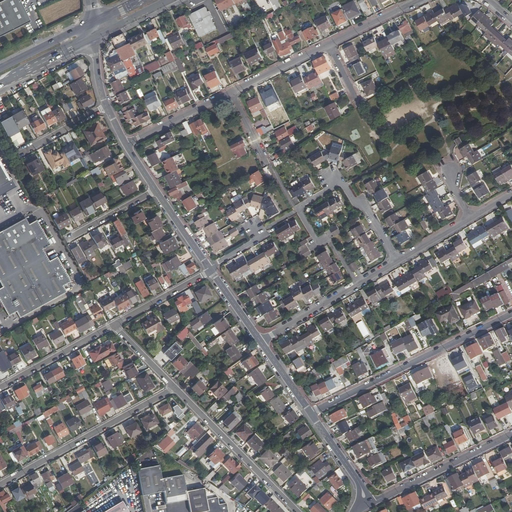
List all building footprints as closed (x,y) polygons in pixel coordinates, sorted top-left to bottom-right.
[(0,0),(0,36),(29,23),(27,18),(23,20),(17,6),(20,4),(18,0),(0,0)] [(216,0),(222,11),(231,7),(227,0),(216,0)] [(238,8),(241,14),(251,9),(247,3),(248,2),(247,0),(234,0),(236,4),(238,8)] [(275,0),(269,0),(272,7),(274,11),(277,9),(275,5),(277,4),(275,0)] [(343,6),(349,19),(360,13),(354,1),(343,6)] [(358,3),(363,12),(367,10),(363,1),(358,3)] [(444,10),(449,18),(453,15),(454,17),(463,13),(458,4),(453,6),(453,5),(444,10)] [(206,6),(189,14),(200,37),(217,29),(206,6)] [(438,20),(440,23),(449,18),(444,10),(444,9),(439,11),(438,10),(434,13),(438,20)] [(341,10),(332,14),(337,25),(346,21),(341,10)] [(425,16),(430,24),(438,20),(434,13),(432,10),(428,12),(429,13),(425,16)] [(478,10),(471,18),(478,24),(486,15),(483,13),(482,13),(478,10)] [(190,23),(185,15),(177,19),(181,28),(190,23)] [(421,29),(430,24),(425,16),(424,15),(420,17),(420,18),(416,21),(421,29)] [(486,15),(478,24),(486,31),(491,26),(493,24),(489,20),(490,19),(486,15)] [(326,16),(315,21),(320,31),(331,26),(326,16)] [(404,34),(412,30),(407,20),(403,22),(405,24),(399,27),(404,34)] [(486,31),(484,34),(491,41),(499,32),(496,29),(495,30),(491,26),(486,31)] [(306,39),(307,41),(317,35),(313,27),(302,32),(306,39)] [(146,35),(149,42),(160,37),(156,29),(147,33),(148,34),(146,35)] [(277,32),(280,40),(282,39),(282,40),(286,39),(282,30),(277,32)] [(285,30),(284,31),(291,45),(300,41),(298,36),(293,38),(290,30),(286,32),(285,30)] [(392,45),(405,39),(400,30),(396,31),(396,30),(390,33),(391,34),(388,36),(389,38),(392,45)] [(232,32),(218,39),(219,42),(220,43),(234,36),(232,32)] [(499,32),(491,41),(499,47),(501,45),(505,39),(502,36),(503,35),(499,32)] [(129,74),(133,81),(138,78),(139,78),(130,58),(137,54),(135,49),(133,45),(130,46),(124,33),(112,39),(121,56),(125,65),(127,69),(129,74)] [(146,35),(145,33),(141,34),(146,44),(149,42),(146,35)] [(185,43),(181,36),(180,33),(172,37),(168,39),(173,49),(185,43)] [(135,49),(146,44),(141,34),(130,40),(133,45),(135,49)] [(185,43),(186,46),(190,44),(185,34),(181,36),(185,43)] [(377,43),(373,37),(365,41),(368,48),(377,43)] [(501,45),(508,51),(511,47),(511,40),(511,41),(508,37),(505,39),(501,45)] [(276,50),(279,56),(280,55),(281,56),(290,51),(286,43),(282,45),(279,38),(272,41),(272,42),(276,50)] [(378,44),(383,55),(395,49),(392,45),(389,38),(378,44)] [(218,39),(213,42),(214,44),(206,48),(210,55),(220,50),(217,43),(219,42),(218,39)] [(272,42),(268,44),(263,47),(267,54),(276,50),(272,42)] [(350,62),(359,58),(353,45),(344,49),(350,62)] [(252,64),(262,58),(258,48),(247,54),(252,64)] [(177,52),(172,54),(175,60),(180,58),(189,53),(188,50),(178,55),(177,52)] [(172,54),(171,51),(165,54),(167,58),(170,63),(175,60),(172,54)] [(158,60),(161,67),(170,63),(167,58),(165,59),(163,55),(158,60)] [(114,71),(125,65),(121,56),(110,61),(112,66),(111,66),(114,71)] [(316,60),(315,58),(311,60),(317,71),(319,74),(331,68),(326,57),(324,56),(316,60)] [(230,63),(235,74),(246,69),(240,57),(230,63)] [(180,58),(175,60),(177,64),(181,73),(186,70),(180,58)] [(143,67),(147,74),(161,67),(158,60),(143,67)] [(170,63),(161,67),(165,75),(177,69),(175,65),(177,64),(175,60),(170,63)] [(358,76),(366,72),(360,61),(353,65),(358,76)] [(67,67),(69,72),(79,66),(76,62),(67,67)] [(74,80),(84,74),(82,70),(81,71),(79,66),(69,72),(74,80)] [(119,79),(129,74),(127,69),(115,75),(118,80),(119,79)] [(150,77),(155,75),(156,78),(162,75),(159,69),(149,74),(150,77)] [(222,82),(216,70),(205,75),(211,87),(222,82)] [(307,87),(308,88),(310,87),(311,87),(314,86),(323,82),(320,77),(319,74),(317,71),(306,77),(303,79),(307,87)] [(204,83),(199,73),(188,79),(193,90),(198,87),(198,86),(204,83)] [(290,81),(296,92),(307,87),(303,79),(301,76),(290,81)] [(86,89),(80,79),(70,85),(75,95),(86,89)] [(118,80),(111,83),(115,91),(114,92),(116,96),(118,95),(122,104),(131,99),(127,91),(126,91),(119,79),(118,80)] [(377,92),(372,80),(362,85),(368,96),(377,92)] [(177,93),(179,95),(183,103),(193,98),(188,87),(177,93)] [(297,95),(309,90),(308,88),(307,87),(296,92),(297,95)] [(262,97),(267,105),(276,100),(272,92),(262,97)] [(330,96),(332,101),(340,97),(338,92),(330,96)] [(150,110),(162,105),(157,94),(145,99),(150,110)] [(91,102),(87,95),(79,100),(82,107),(83,107),(91,102)] [(165,102),(169,110),(179,105),(175,97),(165,102)] [(253,113),(264,108),(259,98),(258,97),(247,102),(253,113)] [(69,110),(65,103),(61,105),(65,112),(69,110)] [(326,107),(332,119),(341,115),(335,103),(326,107)] [(147,119),(151,118),(148,112),(148,111),(139,115),(135,108),(133,109),(130,104),(122,108),(125,112),(123,113),(127,121),(132,119),(136,126),(148,121),(147,119)] [(59,108),(51,112),(56,122),(64,118),(59,108)] [(22,112),(11,118),(14,123),(25,117),(22,112)] [(56,122),(51,112),(50,112),(42,117),(48,126),(56,122)] [(45,128),(40,119),(39,117),(38,115),(32,118),(34,122),(29,125),(34,134),(45,128)] [(0,123),(8,138),(19,132),(17,129),(14,123),(11,118),(11,117),(0,122),(0,123)] [(17,129),(28,123),(25,117),(14,123),(17,129)] [(194,136),(208,129),(203,119),(189,126),(192,132),(194,136)] [(192,132),(189,126),(187,121),(184,122),(189,134),(192,132)] [(317,123),(316,122),(306,127),(309,132),(315,128),(313,126),(317,123)] [(91,145),(103,138),(99,132),(100,131),(96,124),(83,131),(91,145)] [(257,130),(260,137),(267,133),(267,132),(265,128),(264,127),(257,130)] [(278,137),(281,141),(290,136),(285,127),(276,132),(278,137)] [(166,134),(167,135),(168,137),(164,139),(163,139),(163,140),(166,144),(175,139),(171,132),(166,134)] [(290,136),(281,141),(285,150),(295,145),(290,136)] [(69,162),(81,156),(80,155),(78,152),(74,143),(70,145),(73,151),(69,153),(65,155),(69,162)] [(237,159),(247,154),(245,149),(247,148),(244,143),(232,149),(237,159)] [(470,145),(461,150),(463,154),(462,154),(464,159),(467,157),(474,153),(470,145)] [(109,154),(105,146),(91,154),(82,158),(82,159),(85,163),(89,160),(90,163),(93,162),(94,163),(109,154)] [(323,153),(327,159),(330,157),(339,160),(341,152),(342,150),(333,148),(331,153),(326,151),(323,153)] [(50,150),(44,154),(52,169),(61,164),(63,167),(70,164),(69,162),(65,155),(63,153),(54,158),(50,150)] [(316,166),(327,159),(323,153),(322,151),(311,158),(314,163),(316,166)] [(471,160),(473,165),(482,160),(477,151),(474,153),(467,157),(470,161),(471,160)] [(148,156),(153,167),(156,165),(163,162),(164,161),(167,160),(166,158),(160,160),(156,152),(148,156)] [(341,152),(339,160),(344,161),(349,170),(362,163),(357,154),(349,159),(346,154),(343,153),(341,152)] [(123,169),(120,164),(118,165),(117,162),(118,161),(119,161),(116,156),(112,158),(114,163),(105,168),(110,176),(118,172),(122,169),(123,169)] [(179,169),(173,157),(167,160),(164,161),(167,169),(166,169),(169,174),(178,170),(179,169)] [(32,175),(43,169),(37,159),(26,165),(32,175)] [(0,192),(13,185),(0,162),(0,192)] [(511,165),(502,170),(509,181),(511,178),(511,165)] [(100,173),(97,167),(89,171),(93,177),(100,173)] [(128,179),(123,171),(123,172),(122,169),(118,172),(110,176),(113,183),(116,181),(119,185),(128,179)] [(178,170),(169,174),(166,175),(172,188),(177,186),(184,182),(178,170)] [(505,183),(509,181),(502,170),(501,171),(494,175),(494,176),(499,185),(504,182),(505,183)] [(434,180),(435,179),(432,175),(431,176),(428,171),(419,177),(424,185),(434,180)] [(260,172),(253,177),(259,186),(268,180),(269,180),(267,176),(264,178),(260,172)] [(469,182),(471,186),(479,181),(481,180),(476,172),(468,177),(470,181),(469,182)] [(301,182),(307,192),(316,187),(310,176),(301,182)] [(65,184),(67,187),(78,180),(77,178),(65,184)] [(436,189),(439,188),(437,183),(436,184),(434,180),(424,185),(429,194),(436,189)] [(136,189),(132,181),(121,187),(126,195),(136,189)] [(366,186),(371,195),(374,193),(380,190),(375,181),(366,186)] [(479,181),(471,186),(476,195),(478,194),(480,198),(489,193),(484,184),(482,186),(479,181)] [(179,201),(187,198),(185,194),(183,195),(181,191),(180,192),(178,190),(187,185),(185,182),(184,182),(177,186),(177,187),(169,191),(171,196),(173,195),(174,196),(175,196),(177,198),(179,201)] [(298,197),(307,192),(301,182),(299,183),(292,187),(294,189),(298,196),(298,197)] [(377,198),(379,202),(389,196),(384,188),(380,190),(374,193),(377,198)] [(432,204),(441,199),(438,194),(439,194),(436,189),(429,194),(427,195),(432,204)] [(101,193),(89,199),(94,208),(98,206),(98,205),(106,201),(103,196),(101,193)] [(242,197),(240,194),(231,199),(234,203),(242,197)] [(244,201),(248,208),(252,206),(261,208),(264,197),(254,194),(252,200),(248,199),(244,201)] [(240,213),(248,208),(244,201),(242,197),(234,203),(236,206),(240,213)] [(264,197),(261,208),(264,209),(270,218),(280,212),(272,199),(268,198),(264,197)] [(336,197),(329,202),(333,210),(344,204),(340,197),(336,198),(336,197)] [(184,201),(190,211),(195,208),(188,198),(184,201)] [(393,208),(387,198),(376,204),(382,214),(393,208)] [(86,215),(95,210),(94,208),(89,199),(88,199),(79,204),(86,215)] [(443,202),(441,199),(432,204),(437,212),(439,211),(446,206),(444,202),(443,202)] [(333,210),(329,202),(322,205),(328,215),(334,211),(333,210)] [(328,215),(322,205),(316,209),(321,218),(328,215)] [(444,219),(453,214),(450,210),(452,209),(449,205),(446,206),(439,211),(444,219)] [(233,221),(242,216),(240,213),(236,206),(227,211),(229,214),(233,221)] [(74,221),(83,216),(78,207),(69,212),(74,221)] [(203,213),(205,216),(210,214),(206,207),(195,214),(197,217),(203,213)] [(130,216),(135,224),(145,219),(140,210),(130,216)] [(65,213),(53,220),(59,230),(71,223),(65,213)] [(196,223),(201,231),(204,229),(211,225),(205,216),(203,213),(197,217),(196,217),(198,221),(196,223)] [(396,213),(385,219),(390,228),(395,225),(401,221),(396,213)] [(146,222),(152,232),(159,227),(162,226),(156,216),(146,222)] [(28,225),(24,218),(0,231),(0,282),(2,287),(0,288),(0,304),(2,307),(3,306),(8,316),(16,311),(19,318),(66,292),(62,286),(70,282),(65,273),(66,272),(63,266),(61,266),(56,257),(49,261),(42,249),(49,245),(44,236),(46,235),(42,229),(41,229),(36,220),(28,225)] [(406,219),(401,221),(395,225),(400,234),(405,230),(410,227),(406,219)] [(117,220),(112,223),(119,235),(124,245),(125,246),(128,244),(122,234),(124,233),(117,220)] [(296,220),(289,223),(294,232),(301,228),(296,220)] [(499,222),(494,224),(500,234),(508,229),(503,221),(499,223),(499,222)] [(217,233),(219,232),(214,223),(211,225),(204,229),(209,238),(217,233)] [(294,232),(289,223),(283,227),(289,237),(295,233),(294,232)] [(357,238),(367,233),(361,224),(352,230),(357,238)] [(500,234),(494,224),(490,227),(491,228),(486,231),(490,236),(492,239),(500,234)] [(329,228),(331,231),(333,234),(340,230),(338,227),(336,228),(334,225),(329,228)] [(164,235),(159,227),(152,232),(151,232),(155,240),(158,238),(159,240),(160,239),(162,242),(169,238),(167,235),(164,237),(163,236),(164,235)] [(289,237),(283,227),(276,231),(282,240),(289,237)] [(486,231),(485,227),(480,230),(479,229),(476,231),(482,241),(490,236),(486,231)] [(400,234),(395,236),(400,245),(410,239),(405,230),(400,234)] [(482,241),(476,231),(471,234),(472,235),(468,237),(473,246),(482,241)] [(209,238),(208,239),(212,246),(222,240),(217,233),(209,238)] [(372,241),(367,233),(357,238),(362,247),(364,246),(372,241)] [(100,234),(92,238),(98,248),(106,244),(100,234)] [(113,251),(124,245),(119,235),(111,239),(111,238),(107,240),(113,251)] [(175,241),(172,237),(169,238),(162,242),(158,244),(164,254),(176,247),(173,242),(175,241)] [(222,240),(212,246),(217,253),(229,246),(225,238),(222,240)] [(459,242),(455,245),(457,248),(460,254),(468,249),(462,239),(458,241),(459,242)] [(85,255),(92,252),(89,245),(91,244),(89,240),(83,243),(82,241),(79,243),(85,255)] [(378,248),(373,240),(372,241),(364,246),(362,247),(361,248),(365,255),(368,254),(378,248)] [(274,242),(263,248),(265,251),(268,257),(279,250),(274,242)] [(74,248),(70,250),(78,264),(80,263),(78,260),(80,259),(77,255),(78,254),(74,248)] [(382,255),(378,248),(368,254),(372,261),(382,255)] [(453,262),(462,257),(460,254),(457,248),(452,251),(451,249),(447,252),(451,259),(453,262)] [(447,252),(445,249),(440,252),(441,253),(437,255),(443,264),(451,259),(447,252)] [(265,251),(256,256),(263,266),(271,261),(268,257),(265,251)] [(322,262),(331,257),(328,251),(318,256),(322,262)] [(263,266),(256,256),(248,261),(252,268),(254,271),(263,266)] [(140,265),(137,260),(135,257),(132,259),(137,267),(140,265)] [(335,263),(331,257),(322,262),(326,269),(327,268),(335,263)] [(177,263),(174,258),(165,263),(169,271),(178,266),(180,265),(178,262),(177,263)] [(248,261),(246,258),(237,263),(243,273),(252,268),(248,261)] [(424,261),(420,263),(422,267),(426,274),(434,269),(428,260),(424,262),(424,261)] [(129,261),(122,266),(124,270),(131,266),(129,261)] [(500,269),(508,264),(507,261),(505,262),(498,266),(500,269)] [(340,270),(341,269),(337,262),(335,263),(327,268),(331,275),(340,270)] [(184,267),(182,264),(180,265),(178,266),(183,275),(187,273),(189,275),(193,272),(191,268),(193,267),(191,263),(184,267)] [(243,273),(237,263),(229,268),(234,278),(243,273)] [(122,274),(125,272),(124,270),(122,266),(121,265),(118,266),(110,271),(112,275),(113,277),(118,274),(116,270),(119,269),(122,274)] [(417,270),(413,273),(419,282),(428,277),(426,274),(422,267),(417,269),(417,270)] [(331,275),(330,276),(334,283),(344,277),(342,273),(340,270),(331,275)] [(490,275),(488,272),(475,279),(472,281),(474,287),(482,283),(483,284),(492,279),(490,275)] [(419,282),(413,273),(409,275),(409,274),(404,277),(410,287),(419,282)] [(149,275),(143,279),(149,291),(158,286),(153,278),(152,279),(151,276),(149,275)] [(410,287),(404,277),(399,279),(400,281),(396,283),(401,292),(410,287)] [(142,285),(140,280),(136,283),(138,287),(138,288),(143,296),(148,293),(143,285),(142,285)] [(385,284),(381,286),(386,294),(387,296),(396,291),(390,282),(386,285),(385,284)] [(306,295),(309,299),(317,294),(312,286),(311,284),(303,289),(306,295)] [(500,285),(496,287),(499,293),(501,296),(506,305),(510,303),(504,291),(503,292),(500,285)] [(292,291),(294,294),(298,300),(306,295),(303,289),(301,286),(292,291)] [(386,294),(381,286),(372,291),(372,293),(368,295),(374,304),(382,299),(381,296),(386,294)] [(210,296),(205,287),(195,292),(200,302),(210,296)] [(460,288),(453,292),(451,294),(454,301),(459,298),(457,293),(462,291),(461,289),(460,288)] [(137,300),(131,290),(123,294),(123,295),(129,305),(137,300)] [(265,292),(254,298),(259,307),(270,300),(265,292)] [(501,296),(499,293),(495,295),(501,307),(505,305),(501,296)] [(285,302),(290,310),(300,304),(298,300),(294,294),(284,300),(285,302)] [(73,297),(83,314),(87,311),(86,311),(83,305),(81,302),(77,295),(73,297)] [(120,296),(125,307),(129,305),(123,295),(120,296)] [(501,307),(495,295),(489,298),(488,297),(481,300),(487,314),(501,307)] [(104,311),(115,305),(112,301),(110,296),(101,301),(99,299),(97,300),(104,311)] [(120,296),(112,301),(115,305),(118,311),(125,307),(120,296)] [(178,301),(174,303),(177,309),(190,301),(187,296),(182,298),(181,297),(177,299),(178,301)] [(370,308),(365,298),(360,301),(360,300),(355,302),(361,313),(370,308)] [(196,300),(191,303),(197,315),(202,312),(196,300)] [(270,300),(259,307),(264,315),(275,308),(270,300)] [(461,308),(466,318),(474,314),(473,311),(479,308),(476,301),(461,308)] [(361,313),(355,302),(351,305),(352,306),(348,308),(353,318),(361,313)] [(86,304),(83,305),(86,311),(87,311),(90,318),(92,321),(95,319),(102,315),(96,304),(89,308),(86,304)] [(441,322),(449,318),(452,323),(460,319),(453,305),(437,313),(441,322)] [(179,318),(173,308),(163,314),(168,324),(179,318)] [(275,308),(264,315),(269,323),(280,317),(275,308)] [(370,308),(361,313),(364,317),(373,312),(370,308)] [(338,311),(333,314),(338,322),(339,324),(348,319),(342,310),(338,312),(338,311)] [(212,320),(214,323),(222,318),(222,317),(220,314),(212,320)] [(338,322),(333,314),(325,319),(326,320),(321,323),(326,332),(335,326),(334,324),(338,322)] [(76,328),(78,332),(94,324),(92,321),(90,318),(89,319),(87,315),(85,317),(81,320),(80,319),(73,323),(76,328)] [(192,332),(206,322),(202,315),(192,322),(194,325),(189,328),(192,332)] [(151,320),(141,325),(146,334),(155,329),(157,332),(163,329),(156,316),(150,319),(151,320)] [(64,335),(76,328),(73,323),(70,317),(67,319),(67,321),(59,326),(60,328),(64,335)] [(228,326),(222,318),(214,323),(213,324),(218,332),(228,326)] [(426,323),(418,328),(423,336),(430,333),(430,331),(431,330),(433,335),(439,332),(433,320),(430,321),(430,320),(425,322),(426,323)] [(322,334),(317,325),(312,328),(311,326),(307,329),(309,333),(313,340),(322,334)] [(509,336),(505,328),(497,331),(503,343),(508,341),(506,337),(509,336)] [(238,342),(229,329),(220,336),(228,348),(233,345),(238,342)] [(64,339),(59,331),(50,336),(55,344),(63,340),(66,345),(69,343),(66,338),(64,339)] [(304,345),(306,347),(315,342),(313,340),(309,333),(305,336),(304,335),(300,337),(304,345)] [(371,333),(364,337),(367,343),(374,339),(371,333)] [(380,335),(383,341),(389,339),(386,333),(380,335)] [(43,334),(32,340),(37,350),(48,343),(43,334)] [(300,337),(298,334),(294,336),(295,337),(290,340),(296,350),(304,345),(300,337)] [(403,339),(407,349),(409,352),(418,347),(412,335),(403,339)] [(485,350),(496,345),(491,335),(481,341),(485,350)] [(191,340),(200,350),(202,348),(194,337),(191,340)] [(402,338),(391,344),(396,355),(407,349),(403,339),(402,338)] [(290,340),(290,339),(286,341),(286,342),(282,345),(287,355),(296,350),(290,340)] [(164,355),(170,361),(181,349),(174,342),(163,353),(165,354),(164,355)] [(100,348),(99,346),(88,352),(93,361),(114,350),(110,343),(100,348)] [(468,349),(473,359),(481,355),(476,344),(468,349)] [(29,345),(20,350),(26,360),(35,355),(29,345)] [(240,356),(233,345),(228,348),(225,351),(232,362),(240,356)] [(360,346),(357,348),(364,363),(361,365),(360,362),(357,364),(358,367),(354,368),(358,376),(368,372),(367,369),(370,367),(366,359),(363,354),(360,346)] [(388,362),(385,356),(388,354),(386,349),(372,356),(378,367),(388,362)] [(506,363),(503,355),(502,356),(499,350),(495,352),(501,365),(506,363)] [(108,357),(103,360),(108,368),(116,364),(119,369),(122,367),(129,364),(126,358),(125,359),(122,354),(121,354),(119,351),(108,357)] [(369,351),(363,354),(366,359),(372,356),(369,351)] [(506,351),(502,354),(503,355),(506,363),(511,360),(506,351)] [(15,352),(7,357),(11,366),(20,361),(15,352)] [(73,361),(70,363),(73,369),(85,363),(80,355),(72,359),(73,361)] [(336,360),(333,362),(336,368),(341,366),(342,365),(349,361),(346,355),(336,360)] [(455,366),(457,371),(469,366),(464,355),(452,361),(455,366)] [(172,363),(179,371),(187,363),(180,356),(172,363)] [(257,363),(254,359),(253,360),(250,356),(242,362),(247,370),(257,363)] [(452,361),(452,360),(448,362),(447,359),(438,364),(442,372),(446,371),(447,373),(448,372),(447,370),(455,366),(452,361)] [(2,364),(0,364),(0,371),(1,374),(9,369),(5,362),(2,364)] [(190,373),(195,368),(188,362),(187,363),(179,371),(186,378),(190,373)] [(137,374),(132,365),(123,370),(128,379),(137,374)] [(485,373),(481,365),(477,367),(481,375),(485,373)] [(341,366),(336,368),(340,376),(344,374),(345,374),(341,366)] [(51,371),(55,380),(64,375),(59,367),(54,370),(51,371)] [(249,373),(250,375),(258,387),(266,381),(257,368),(249,373)] [(435,379),(429,368),(425,370),(413,375),(418,384),(430,378),(431,380),(435,379)] [(55,380),(51,371),(43,375),(48,384),(55,380)] [(148,377),(146,374),(137,378),(144,392),(154,387),(149,377),(148,377)] [(473,375),(465,379),(470,389),(478,385),(473,375)] [(337,376),(326,382),(330,391),(341,385),(337,376)] [(106,391),(112,388),(108,380),(104,382),(105,384),(103,385),(106,391)] [(191,388),(198,396),(206,388),(198,381),(191,388)] [(46,393),(49,392),(47,388),(46,386),(44,388),(40,382),(36,384),(37,386),(33,388),(38,397),(43,395),(41,390),(42,389),(43,390),(44,389),(46,393)] [(210,389),(219,399),(219,398),(226,391),(217,382),(210,389)] [(330,391),(326,382),(315,387),(320,396),(330,391)] [(418,398),(411,383),(399,388),(406,403),(418,398)] [(20,400),(28,395),(26,391),(28,390),(25,385),(15,391),(20,400)] [(236,390),(232,386),(220,399),(222,401),(224,403),(236,390)] [(259,392),(266,402),(273,396),(267,387),(259,392)] [(497,391),(498,391),(495,387),(486,391),(488,396),(489,395),(491,400),(499,396),(497,391)] [(117,396),(109,401),(113,407),(114,409),(116,408),(125,403),(132,399),(129,393),(122,396),(119,390),(115,392),(117,396)] [(233,398),(238,403),(238,402),(244,397),(239,392),(233,398)] [(365,408),(384,399),(381,393),(372,397),(370,394),(361,399),(365,408)] [(69,394),(60,399),(58,395),(57,396),(52,398),(55,402),(56,405),(58,404),(62,402),(66,399),(70,397),(69,394)] [(9,396),(1,400),(5,408),(6,409),(14,405),(9,396)] [(113,407),(109,401),(107,397),(93,405),(99,417),(103,415),(102,414),(110,410),(109,409),(113,407)] [(242,406),(247,401),(244,397),(238,402),(242,406)] [(270,403),(277,414),(284,408),(277,398),(270,403)] [(86,401),(76,407),(80,415),(91,409),(86,401)] [(376,408),(367,413),(370,418),(381,413),(380,410),(387,407),(383,401),(374,405),(376,408)] [(65,408),(62,402),(58,404),(56,405),(58,409),(59,410),(59,411),(65,408)] [(172,410),(168,403),(158,409),(162,416),(172,410)] [(218,406),(215,403),(209,408),(213,412),(218,406)] [(48,415),(58,409),(56,405),(42,413),(49,426),(52,424),(48,415)] [(33,411),(36,416),(42,413),(39,408),(37,409),(35,406),(33,408),(34,411),(33,411)] [(175,411),(182,418),(186,414),(180,407),(175,411)] [(335,423),(347,417),(344,409),(331,415),(335,423)] [(290,410),(283,415),(289,424),(297,418),(290,410)] [(400,429),(405,427),(410,424),(408,421),(401,424),(395,411),(392,413),(400,429)] [(430,414),(427,416),(430,422),(436,419),(433,413),(430,414)] [(150,416),(141,421),(145,429),(157,422),(153,414),(150,416)] [(238,421),(231,414),(223,422),(230,429),(238,421)] [(430,422),(427,416),(424,418),(429,429),(432,427),(430,422)] [(494,416),(485,421),(490,430),(494,428),(494,427),(496,426),(495,425),(498,423),(494,416)] [(485,428),(480,417),(470,422),(475,433),(485,428)] [(73,418),(66,422),(71,431),(78,428),(77,427),(80,425),(77,418),(73,420),(73,418)] [(164,419),(161,421),(167,432),(170,429),(164,419)] [(192,419),(185,427),(188,430),(195,423),(192,419)] [(352,430),(347,421),(339,425),(343,435),(347,433),(352,430)] [(68,433),(62,423),(53,428),(59,438),(68,433)] [(131,437),(141,432),(136,423),(126,428),(131,437)] [(203,430),(196,423),(188,430),(186,432),(190,436),(193,439),(203,430)] [(453,434),(448,424),(445,426),(451,437),(454,435),(453,434)] [(251,433),(243,425),(235,433),(243,441),(251,433)] [(399,430),(396,425),(391,428),(395,434),(393,435),(397,443),(401,441),(403,440),(401,434),(399,430)] [(310,434),(306,426),(303,428),(303,427),(297,431),(298,432),(297,432),(302,440),(310,434)] [(352,430),(347,433),(351,442),(359,438),(355,429),(352,430)] [(454,435),(458,444),(469,439),(464,429),(453,434),(454,435)] [(112,448),(124,441),(120,432),(117,434),(116,433),(107,438),(112,448)] [(201,447),(211,438),(206,433),(192,447),(196,450),(193,453),(197,457),(205,450),(203,448),(201,447)] [(268,438),(271,442),(277,437),(273,433),(268,438)] [(287,433),(281,438),(284,441),(290,436),(287,433)] [(54,442),(50,435),(42,439),(45,443),(46,442),(48,445),(54,442)] [(262,444),(253,435),(246,442),(255,451),(262,444)] [(375,441),(373,437),(366,440),(368,445),(375,441)] [(212,439),(211,438),(201,447),(203,448),(212,439)] [(160,447),(166,452),(174,444),(168,439),(160,447)] [(366,440),(354,446),(359,457),(367,453),(371,451),(368,445),(366,440)] [(39,441),(33,444),(35,448),(34,449),(36,452),(39,450),(38,449),(42,447),(39,441)] [(312,441),(302,448),(309,458),(318,451),(313,445),(314,444),(312,441)] [(449,454),(458,449),(454,441),(445,445),(449,454)] [(106,452),(100,442),(92,447),(98,457),(106,452)] [(33,444),(25,448),(29,456),(36,452),(34,449),(35,448),(33,444)] [(23,446),(19,448),(20,450),(24,456),(27,454),(24,449),(23,446)] [(184,447),(177,453),(180,456),(187,450),(184,447)] [(437,447),(427,452),(432,462),(442,457),(437,447)] [(500,452),(502,456),(503,458),(506,457),(507,459),(511,456),(511,450),(510,447),(500,452)] [(80,464),(94,456),(89,448),(75,455),(78,461),(80,464)] [(223,455),(216,448),(207,457),(211,460),(214,464),(218,461),(220,458),(223,455)] [(24,456),(20,450),(13,454),(17,461),(24,457),(24,456)] [(277,460),(267,450),(260,458),(269,467),(277,460)] [(287,460),(292,455),(290,452),(285,456),(284,457),(287,460)] [(382,462),(378,452),(369,457),(368,457),(372,467),(382,462)] [(424,452),(412,458),(413,458),(417,467),(424,463),(425,466),(430,463),(424,452)] [(497,473),(508,468),(503,458),(502,456),(498,458),(499,460),(492,463),(497,473)] [(237,465),(230,458),(224,464),(231,471),(233,472),(237,468),(235,467),(237,465)] [(417,467),(412,458),(400,464),(405,473),(417,467)] [(191,468),(179,460),(177,462),(181,464),(189,470),(191,468)] [(332,468),(328,462),(324,465),(320,460),(311,468),(319,478),(332,468)] [(74,476),(84,470),(80,464),(78,461),(68,467),(74,476)] [(485,461),(473,467),(474,468),(479,479),(490,473),(485,461)] [(165,503),(187,499),(186,491),(182,473),(161,477),(158,465),(136,469),(142,495),(163,491),(165,503)] [(239,468),(237,465),(235,467),(237,468),(233,472),(231,471),(233,474),(239,468)] [(291,474),(282,465),(274,472),(284,481),(291,474)] [(468,473),(461,476),(466,487),(473,484),(473,483),(480,480),(479,479),(474,468),(467,472),(468,473)] [(382,473),(387,483),(395,479),(390,469),(382,473)] [(215,473),(212,470),(203,479),(207,482),(215,473)] [(46,483),(45,483),(48,488),(52,486),(50,483),(52,482),(51,481),(53,479),(48,471),(41,475),(46,483)] [(30,475),(30,474),(27,476),(31,485),(36,492),(38,491),(36,488),(38,487),(37,484),(41,483),(36,472),(30,475)] [(341,482),(338,477),(334,472),(328,476),(330,479),(338,489),(344,485),(341,482)] [(68,473),(57,479),(62,488),(73,482),(68,473)] [(458,473),(445,480),(451,491),(464,485),(458,473)] [(221,482),(223,484),(230,477),(227,475),(224,478),(225,478),(221,482)] [(246,483),(238,475),(230,482),(239,491),(246,483)] [(338,489),(330,479),(329,479),(337,490),(338,489)] [(494,490),(500,487),(499,485),(496,479),(490,482),(494,490)] [(307,489),(298,480),(290,487),(299,496),(307,489)] [(316,490),(324,484),(323,483),(321,481),(320,482),(313,487),(316,490)] [(229,490),(222,484),(218,489),(226,494),(229,490)] [(246,493),(252,499),(262,490),(256,484),(246,493)] [(32,495),(36,493),(36,492),(31,485),(20,490),(25,498),(28,497),(29,499),(34,497),(32,495)] [(444,487),(434,492),(435,493),(438,500),(449,495),(444,487)] [(199,511),(205,511),(208,511),(206,499),(203,488),(186,491),(187,499),(189,511),(199,511)] [(7,494),(5,495),(2,491),(0,492),(0,506),(1,508),(3,511),(6,511),(2,503),(9,499),(7,494)] [(320,501),(329,492),(328,491),(319,500),(320,501)] [(308,492),(302,498),(305,501),(311,495),(308,492)] [(329,492),(320,501),(331,511),(333,509),(332,508),(338,502),(329,492)] [(408,510),(409,511),(416,511),(414,507),(421,503),(416,492),(406,497),(411,508),(408,510)] [(425,510),(439,503),(438,500),(435,493),(420,499),(425,510)] [(80,495),(70,503),(71,504),(71,505),(72,507),(79,502),(82,499),(80,495)] [(217,497),(206,499),(208,511),(227,511),(226,503),(219,504),(217,497)] [(411,508),(406,497),(403,499),(405,503),(408,510),(411,508)] [(283,511),(270,498),(263,504),(271,511),(269,511),(283,511)] [(128,511),(122,501),(103,511),(128,511)] [(84,511),(79,502),(72,507),(68,510),(65,511),(84,511)] [(328,511),(319,503),(311,511),(328,511)]
